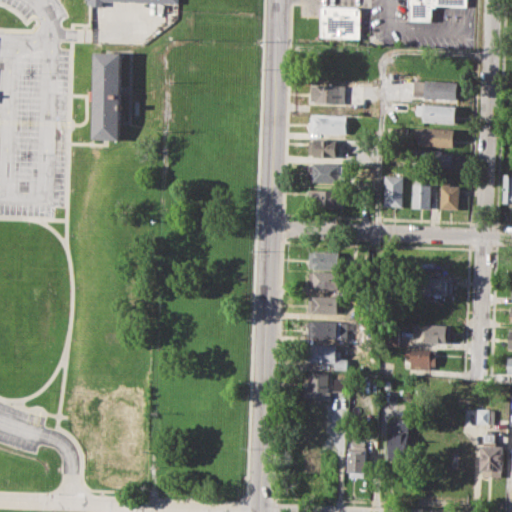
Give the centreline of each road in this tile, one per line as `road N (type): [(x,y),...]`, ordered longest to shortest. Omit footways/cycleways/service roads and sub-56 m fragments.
road 1 (secondary): [(277,0),(258,511)]
road 2 (residential): [(493,0),(476,376)]
road 3 (residential): [(0,499),(259,511)]
road 4 (residential): [(270,227),(511,237)]
